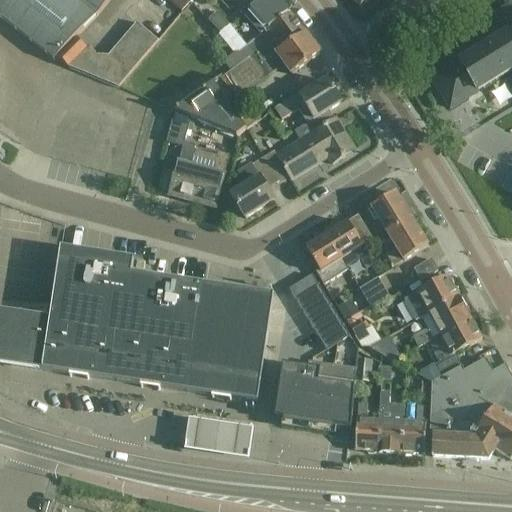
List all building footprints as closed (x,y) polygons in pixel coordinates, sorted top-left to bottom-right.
[(0,0),(0,20),(54,62),(97,18),(111,0),(0,0)] [(167,0),(175,7),(181,13),(194,0),(167,0)] [(262,36),(268,31),(289,14),(275,0),(261,0),(253,8),(243,16),(262,36)] [(511,3),(485,20),(491,30),(432,66),(439,77),(432,81),(450,109),(511,71),(511,3)] [(253,57),(261,51),(270,46),(277,56),(282,53),(282,52),(304,36),(289,14),(268,31),(262,36),(247,48),(253,57)] [(217,15),(208,23),(219,35),(228,28),(217,15)] [(137,24),(135,26),(108,58),(95,57),(77,39),(57,59),(67,68),(117,89),(158,42),(137,24)] [(219,35),(218,36),(234,55),(236,54),(237,55),(247,48),(229,27),(228,28),(219,35)] [(270,46),(261,51),(275,72),(284,66),(291,76),(319,55),(304,36),(282,52),(282,53),(277,56),(270,46)] [(261,51),(253,57),(268,77),(275,72),(261,51)] [(253,57),(245,63),(260,83),(268,77),(253,57)] [(245,63),(237,68),(251,89),(260,83),(245,63)] [(237,68),(229,74),(243,94),(251,89),(237,68)] [(229,74),(221,80),(234,98),(241,92),(243,94),(229,74)] [(221,80),(213,85),(226,103),(234,98),(221,80)] [(299,144),(312,136),(335,122),(334,122),(328,113),(340,105),(326,83),(300,99),(297,95),(274,111),(281,123),(298,113),(306,125),(293,133),(299,144)] [(213,85),(175,113),(191,119),(229,135),(236,138),(255,124),(249,115),(238,122),(226,103),(213,85)] [(175,113),(166,144),(182,148),(191,119),(175,113)] [(274,154),(262,161),(277,185),(288,178),(290,182),(327,160),(331,167),(354,153),(335,122),(312,136),(299,144),(276,158),(274,154)] [(229,135),(225,146),(233,148),(236,138),(229,135)] [(169,197),(175,199),(192,204),(201,170),(204,159),(193,156),(195,148),(183,145),(169,197)] [(204,159),(201,170),(192,204),(216,210),(230,157),(218,154),(216,162),(204,159)] [(266,191),(277,185),(262,161),(243,173),(250,185),(231,197),(244,220),(273,202),(266,191)] [(372,210),(388,237),(412,222),(396,196),(372,210)] [(347,225),(361,249),(362,249),(363,251),(374,245),(357,218),(347,224),(347,225)] [(428,248),(412,222),(388,237),(397,251),(386,258),(393,269),(428,248)] [(361,249),(347,225),(326,238),(341,262),(345,268),(359,260),(366,271),(373,266),(366,256),(363,251),(362,249),(361,249)] [(345,268),(341,262),(326,238),(306,251),(320,275),(317,277),(324,288),(348,273),(345,268)] [(258,404),(274,297),(132,275),(134,261),(61,250),(48,338),(43,372),(70,376),(70,378),(71,378),(71,376),(87,379),(87,381),(88,381),(89,379),(141,387),(141,389),(142,389),(143,387),(159,390),(158,391),(160,392),(160,390),(212,398),(212,399),(213,400),(214,398),(230,400),(230,402),(231,402),(231,400),(258,404)] [(421,283),(437,273),(431,262),(414,272),(421,283)] [(312,277),(288,291),(295,301),(318,287),(312,277)] [(445,278),(416,294),(428,315),(457,299),(456,296),(457,293),(454,289),(451,288),(445,278)] [(365,301),(384,290),(378,280),(359,291),(365,301)] [(318,287),(295,301),(301,312),(324,297),(318,287)] [(371,311),(389,300),(384,290),(365,301),(371,311)] [(324,297),(301,312),(307,322),(331,307),(324,297)] [(428,315),(440,337),(469,320),(457,299),(428,315)] [(350,301),(337,309),(345,323),(358,315),(350,301)] [(331,307),(307,322),(313,332),(337,318),(331,307)] [(0,365),(9,367),(42,372),(49,327),(50,321),(0,312),(0,365)] [(337,318),(313,332),(320,342),(343,328),(337,318)] [(432,367),(440,381),(461,369),(454,356),(480,341),(475,331),(476,328),(474,324),(470,323),(469,320),(440,337),(446,347),(433,355),(438,364),(432,367)] [(356,339),(369,331),(363,321),(349,329),(356,339)] [(343,328),(320,342),(326,351),(326,352),(350,338),(343,328)] [(369,331),(356,339),(362,350),(365,352),(377,345),(369,331)] [(418,349),(431,342),(426,333),(414,340),(418,349)] [(377,345),(365,352),(375,357),(393,347),(388,338),(377,345)] [(371,362),(359,361),(357,382),(369,383),(371,362)] [(511,382),(504,368),(491,374),(484,361),(464,373),(461,369),(440,381),(431,385),(431,397),(430,421),(429,438),(433,439),(432,458),(466,460),(466,461),(481,462),(489,462),(489,460),(494,451),(511,462),(511,461),(511,382)] [(382,369),(381,381),(391,382),(392,369),(382,369)] [(288,381),(282,421),(351,430),(353,390),(288,381)] [(422,385),(422,396),(431,397),(431,385),(422,385)] [(378,454),(401,455),(403,424),(388,423),(390,399),(380,399),(379,423),(378,454)] [(376,454),(378,454),(379,423),(366,422),(367,406),(358,406),(358,421),(357,421),(355,452),(366,453),(366,454),(369,456),(375,456),(376,454)] [(417,424),(403,424),(401,455),(402,455),(404,455),(404,456),(407,458),(413,458),(415,456),(415,455),(425,456),(426,425),(425,425),(426,409),(417,409),(417,424)] [(187,422),(183,454),(248,462),(252,430),(187,422)]
